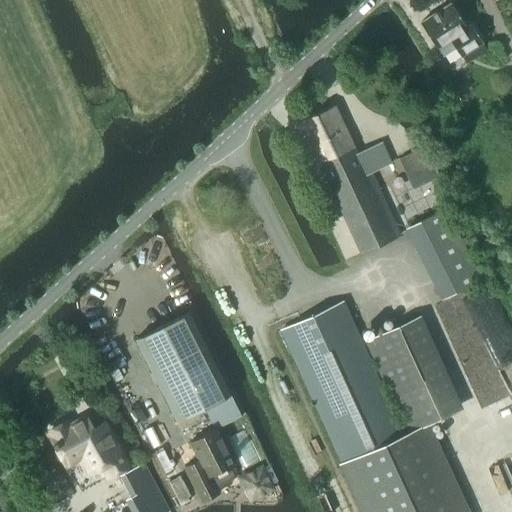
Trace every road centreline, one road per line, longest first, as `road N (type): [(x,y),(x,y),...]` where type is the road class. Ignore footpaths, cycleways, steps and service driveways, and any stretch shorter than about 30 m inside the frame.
road 1 (unclassified): [(0,346),(378,0)]
road 2 (track): [(398,260),(480,424),(511,417)]
